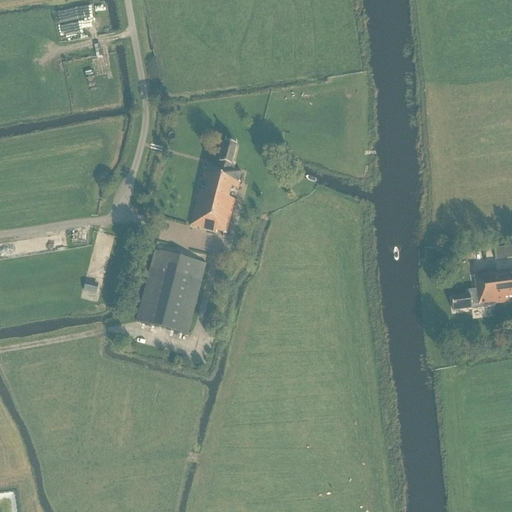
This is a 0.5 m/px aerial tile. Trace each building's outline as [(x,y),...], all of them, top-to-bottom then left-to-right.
[(236,147),(225,144),(219,167),(208,164),(206,170),(205,170),(202,180),(210,182),(207,194),(199,192),(190,227),(216,233),(217,232),(226,234),(235,201),(226,199),(229,187),(238,190),(240,183),(238,183),(241,173),(230,170),(236,147)] [(208,256),(157,243),(137,322),(187,335),(208,256)] [(511,246),(494,249),(496,261),(511,258),(511,246)] [(471,310),(471,308),(511,302),(511,272),(474,277),(477,297),(470,298),(470,296),(451,298),(453,312),(471,310)] [(97,288),(85,285),(83,292),(95,295),(97,288)]
